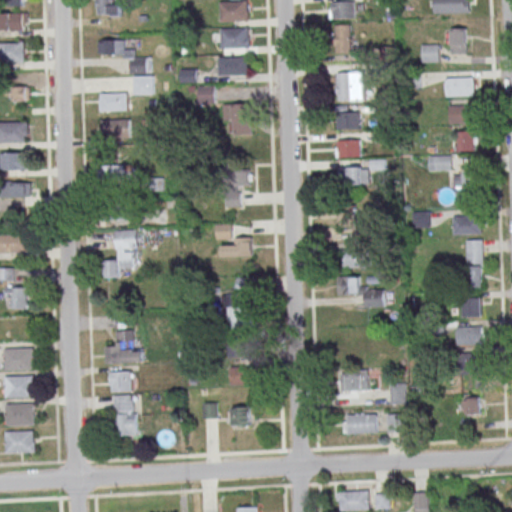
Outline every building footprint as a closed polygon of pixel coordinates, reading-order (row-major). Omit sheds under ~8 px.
[(97,0),(97,15),(121,15),(121,0),(113,0),(112,0),(97,0)] [(355,0),(331,0),(331,19),(355,19),(355,0)] [(436,0),(468,0),(468,3),(472,3),(473,15),(436,16),(436,0)] [(221,1),(221,21),(249,21),(249,1),(221,1)] [(0,11),(25,11),(26,29),(0,29),(0,11)] [(353,24),(336,24),(336,52),(353,52),(353,24)] [(221,28),(221,48),(250,48),(250,28),(221,28)] [(452,53),(469,54),(469,28),(452,28),(452,53)] [(153,55),(126,55),(126,39),(101,40),(101,56),(131,56),(131,74),(135,74),(135,94),(153,94),(153,55)] [(0,42),(23,42),(24,60),(0,60),(0,42)] [(441,62),(441,44),(423,44),(423,62),(441,62)] [(219,57),(219,75),(249,75),(249,57),(219,57)] [(337,72),(337,101),(365,101),(365,72),(337,72)] [(446,77),(446,95),(474,95),(474,77),(446,77)] [(29,86),(13,86),(13,101),(29,101),(29,86)] [(199,86),(199,103),(216,103),(216,86),(199,86)] [(128,111),(128,92),(100,92),(100,111),(128,111)] [(234,134),(253,134),(253,104),(224,104),(224,122),(234,122),(234,134)] [(449,123),(473,123),(473,105),(449,105),(449,123)] [(361,112),(338,112),(338,129),(361,129),(361,112)] [(131,138),(131,119),(101,119),(101,138),(131,138)] [(0,141),(29,142),(29,121),(0,121),(0,141)] [(457,150),(478,150),(478,131),(457,131),(457,150)] [(362,139),(336,139),(336,157),(362,157),(362,139)] [(1,153),(27,152),(28,170),(2,171),(1,153)] [(429,170),(451,170),(451,155),(429,155),(429,170)] [(103,164),(103,185),(128,185),(128,164),(103,164)] [(363,185),(363,167),(339,167),(339,185),(363,185)] [(226,208),(241,208),(241,186),(251,186),(251,169),(226,169),(226,208)] [(481,170),(463,170),(463,192),(481,192),(481,170)] [(5,182),(5,197),(31,197),(31,182),(5,182)] [(106,222),(136,222),(136,204),(106,204),(106,222)] [(359,205),(342,205),(342,227),(359,227),(359,205)] [(482,234),(482,216),(453,216),(453,234),(482,234)] [(253,256),(252,236),(233,237),(233,224),(217,224),(218,244),(222,244),(223,256),(253,256)] [(117,229),(117,260),(106,260),(106,277),(121,277),(121,267),(138,267),(138,229),(117,229)] [(29,235),(0,234),(0,252),(29,252),(29,235)] [(483,240),(466,240),(466,286),(483,286),(483,240)] [(344,267),(371,267),(371,249),(344,249),(344,267)] [(0,280),(13,280),(13,268),(0,268),(0,280)] [(339,296),(364,296),(364,307),(386,307),(386,286),(361,286),(361,276),(339,276),(339,296)] [(237,278),(238,294),(223,294),(224,329),(254,328),(254,306),(242,306),(241,292),(254,292),(254,278),(237,278)] [(29,286),(7,286),(7,308),(29,308),(29,286)] [(482,317),(482,298),(465,298),(465,317),(482,317)] [(484,326),(460,326),(460,345),(484,345),(484,326)] [(108,346),(109,364),(145,362),(144,350),(135,351),(133,330),(117,331),(118,346),(108,346)] [(229,357),(246,357),(246,338),(229,338),(229,357)] [(6,348),(34,348),(35,368),(7,369),(6,348)] [(481,374),(481,354),(460,354),(460,374),(481,374)] [(230,384),(253,384),(253,366),(230,366),(230,384)] [(111,391),(133,391),(133,371),(111,371),(111,391)] [(340,372),(340,390),(370,390),(370,372),(340,372)] [(6,376),(34,375),(35,396),(7,397),(6,376)] [(390,404),(408,404),(408,383),(390,383),(390,404)] [(114,395),(133,394),(134,413),(136,413),(137,435),(116,436),(114,395)] [(465,397),(467,415),(483,413),(482,395),(465,397)] [(7,404),(35,403),(36,424),(8,425),(7,404)] [(232,426),(253,426),(253,407),(232,407),(232,426)] [(344,413),(344,434),(378,434),(378,413),(344,413)] [(405,413),(388,413),(388,432),(405,432),(405,413)] [(6,431),(34,430),(35,451),(7,452),(6,431)] [(371,491),(337,491),(337,511),(371,511),(371,491)] [(414,511),(429,511),(429,491),(414,491),(414,511)] [(375,493),(375,509),(389,509),(389,493),(375,493)]
